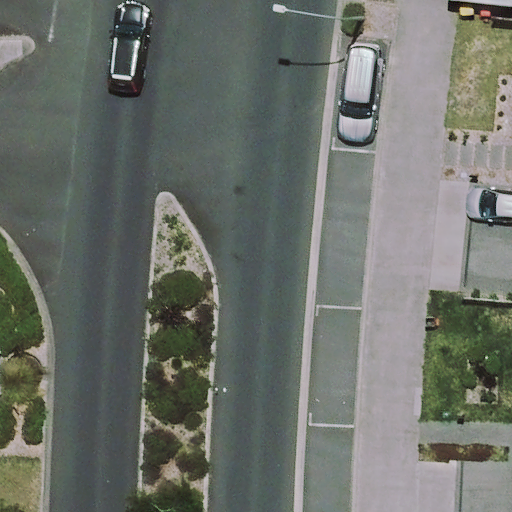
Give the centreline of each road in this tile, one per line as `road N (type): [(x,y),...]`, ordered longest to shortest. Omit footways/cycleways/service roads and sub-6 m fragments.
road 1 (secondary): [(103,511),(118,152)]
road 2 (secondary): [(278,162),(258,511)]
road 3 (residential): [(278,162),(118,152)]
road 4 (residential): [(132,11),(291,16)]
road 5 (secondary): [(291,16),(278,162)]
road 6 (secondary): [(118,152),(132,11)]
road 7 (residential): [(0,6),(132,11)]
